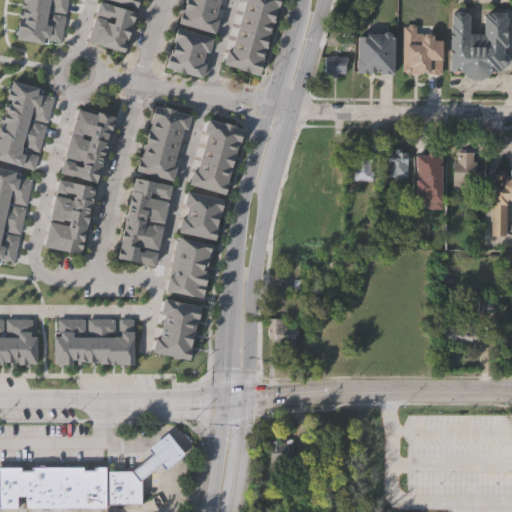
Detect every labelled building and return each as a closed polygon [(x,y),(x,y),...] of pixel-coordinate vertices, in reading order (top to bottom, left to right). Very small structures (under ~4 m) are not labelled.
[(67,0),(65,13),(53,11),(51,8),(52,4),(49,3),(46,24),(50,25),(51,18),(49,18),(50,13),(64,15),(60,42),(46,39),(46,36),(44,36),(43,43),(16,38),(22,0),(67,0)] [(91,28),(94,15),(105,18),(104,20),(107,21),(113,22),(114,16),(108,15),(108,17),(95,13),(99,0),(136,10),(137,11),(125,52),(91,42),(95,29),(91,28)] [(218,0),(214,17),(218,18),(214,32),(177,21),(183,0),(218,0)] [(226,49),(229,50),(243,0),(276,0),(255,74),(221,64),(226,49)] [(451,13),(454,13),(458,12),(463,14),(466,14),(466,15),(468,15),(468,34),(483,35),(483,15),(485,15),(486,15),(486,13),(490,14),(490,13),(505,13),(505,18),(506,18),(506,48),(503,48),(503,55),(505,55),(507,57),(508,62),(507,65),(505,67),(502,68),(502,69),(498,69),(498,73),(489,73),(489,75),(488,75),(485,78),(478,82),(470,82),(462,78),(460,74),(458,74),(458,73),(455,74),(452,72),(448,72),(449,26),(450,26),(451,13)] [(405,73),(403,70),(401,71),(401,25),(406,25),(409,23),(412,24),(415,26),(414,32),(418,32),(418,39),(420,39),(421,35),(424,32),(428,32),(430,34),(432,34),(432,39),(441,39),(441,74),(405,73)] [(208,53),(205,52),(201,63),(205,64),(201,78),(165,68),(176,28),(212,39),(208,53)] [(387,31),(389,33),(390,33),(390,35),(393,35),(393,74),(355,72),(356,34),(364,34),(364,32),(381,32),(383,30),(387,31)] [(325,74),(326,55),(347,55),(347,65),(345,65),(345,74),(338,74),(338,76),(331,76),(331,74),(325,74)] [(36,94),(39,94),(39,93),(53,96),(46,123),(32,119),(34,113),(31,112),(27,125),(30,126),(31,121),(45,125),(38,151),(27,148),(25,145),(26,141),(23,140),(19,153),(23,154),(24,151),(37,155),(34,169),(0,159),(0,119),(12,80),(38,88),(36,94)] [(185,129),(182,128),(168,178),(152,173),(151,175),(134,170),(152,105),(189,115),(185,129)] [(78,108),(97,113),(98,111),(115,116),(96,182),(60,172),(64,158),(74,161),(73,164),(81,166),(83,161),(64,156),(78,108)] [(237,143),(235,142),(225,179),(226,180),(222,195),(185,183),(189,169),(192,169),(196,154),(199,155),(204,136),(202,134),(206,119),(241,130),(237,143)] [(372,178),(352,178),(353,159),(348,159),(349,149),(356,149),(356,146),(363,146),(362,149),(370,150),(370,169),(372,169),(372,178)] [(406,175),(385,175),(385,149),(392,149),(392,146),(406,147),(406,175)] [(453,184),(453,158),(457,158),(457,149),(473,149),(473,159),(477,159),(476,185),(453,184)] [(425,150),(431,150),(431,151),(440,152),(439,206),(426,206),(426,199),(413,200),(414,177),(418,177),(418,168),(413,167),(413,152),(425,152),(425,150)] [(14,177),(17,178),(17,176),(31,179),(25,205),(11,202),(12,199),(9,198),(7,210),(9,211),(10,207),(12,205),(25,208),(19,234),(5,231),(5,227),(3,227),(0,240),(0,245),(2,246),(4,236),(7,234),(19,237),(13,263),(0,260),(0,167),(15,171),(14,177)] [(511,200),(505,200),(505,235),(490,235),(490,194),(491,181),(496,181),(496,178),(494,177),(494,171),(498,167),(504,167),(507,171),(507,174),(511,174),(511,200)] [(156,250),(137,246),(136,251),(143,252),(144,250),(155,253),(152,267),(114,258),(132,177),(171,186),(168,199),(157,197),(158,194),(149,192),(148,197),(167,202),(162,223),(148,220),(148,219),(143,219),(142,224),(151,226),(151,224),(162,226),(156,250)] [(49,222),(67,226),(69,221),(62,220),(62,221),(50,219),(55,195),(70,198),(69,199),(72,200),(74,194),(71,193),(70,195),(56,191),(58,179),(95,188),(81,255),(44,246),(49,222)] [(180,217),(183,218),(186,206),(183,206),(186,191),(222,199),(213,240),(177,231),(180,217)] [(180,238),(213,245),(201,299),(164,291),(167,275),(171,277),(180,238)] [(201,306),(190,360),(153,352),(156,336),(160,338),(165,313),(161,312),(164,298),(201,306)] [(482,325),(481,336),(478,336),(477,342),(471,342),(471,345),(457,345),(457,342),(444,342),(444,325),(455,325),(455,323),(459,323),(459,326),(461,326),(461,316),(473,316),(473,325),(482,325)] [(297,326),(297,336),(294,336),(294,344),(281,344),(281,342),(274,342),(274,339),(267,339),(268,317),(282,317),(282,326),(297,326)] [(95,365),(90,365),(90,362),(85,362),(85,361),(82,361),(82,364),(76,364),(76,360),(71,360),(71,364),(64,364),(64,366),(58,366),(58,364),(53,364),(54,336),(58,336),(58,319),(83,319),(83,337),(87,337),(87,319),(114,320),(113,337),(118,337),(118,319),(133,320),(132,365),(125,365),(125,366),(119,366),(119,364),(99,364),(99,363),(95,363),(95,365)] [(4,339),(5,339),(5,321),(18,321),(17,363),(13,363),(13,366),(3,366),(4,339)] [(18,321),(31,321),(31,339),(35,339),(35,368),(31,368),(31,370),(24,370),(24,368),(17,368),(17,363),(18,321)] [(511,332),(502,333),(502,350),(511,350),(511,332)] [(137,481),(129,471),(150,455),(145,448),(164,433),(181,453),(161,469),(158,464),(137,481)] [(397,454),(397,433),(358,433),(358,454),(397,454)] [(271,472),(271,440),(284,440),(284,437),(294,437),(293,473),(277,473),(277,472),(271,472)] [(105,503),(105,507),(26,507),(26,496),(17,496),(17,507),(0,507),(0,466),(105,466),(105,471),(105,503)] [(129,471),(137,481),(137,503),(105,503),(105,471),(129,471)]
